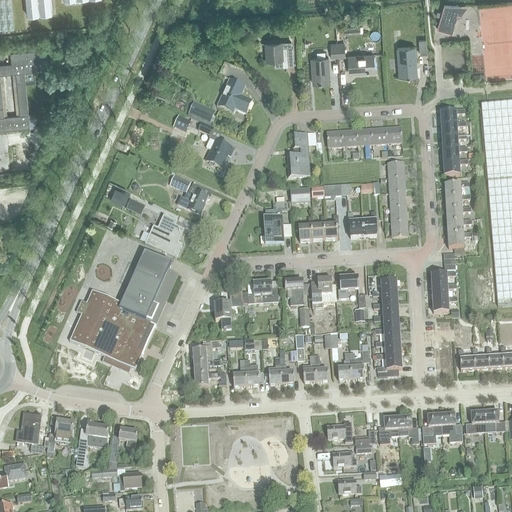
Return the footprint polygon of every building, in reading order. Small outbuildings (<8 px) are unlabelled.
[(0,0),(0,30),(14,29),(11,0),(25,0),(27,16),(52,14),(50,0),(63,0),(64,1),(72,0),(0,0)] [(467,7),(444,6),(443,10),(437,30),(451,34),(457,14),(460,15),(467,7)] [(309,26),(329,25),(329,18),(309,19),(309,26)] [(362,34),(362,23),(339,25),(340,35),(362,34)] [(224,38),(230,35),(226,28),(221,31),(224,38)] [(426,55),(425,41),(418,41),(419,55),(426,55)] [(291,48),(291,42),(265,44),(266,62),(274,61),(274,67),(282,67),(282,60),(283,60),(282,49),(286,49),(288,66),(293,66),(292,48),(291,48)] [(344,43),(336,44),(337,59),(345,58),(344,43)] [(417,77),(414,47),(397,48),(399,78),(417,77)] [(0,131),(29,129),(28,116),(28,115),(24,74),(43,72),(40,51),(10,54),(11,65),(0,65),(0,131)] [(374,73),(373,55),(348,57),(349,74),(374,73)] [(328,84),(327,59),(310,60),(312,85),(328,84)] [(245,88),(229,81),(216,108),(233,115),(234,112),(245,117),(252,102),(241,97),(245,88)] [(486,177),(511,174),(511,102),(480,106),(486,177)] [(215,113),(193,103),(188,115),(210,125),(215,113)] [(440,114),(441,127),(456,126),(456,124),(456,117),(464,116),(464,111),(455,112),(454,108),(450,108),(450,113),(440,114)] [(190,123),(179,117),(173,128),(185,134),(190,123)] [(214,130),(201,124),(197,132),(210,138),(214,130)] [(456,126),(441,127),(441,139),(457,138),(457,137),(457,129),(465,129),(465,124),(456,124),(456,126)] [(385,130),(386,146),(401,145),(400,129),(385,130)] [(385,130),(370,131),(372,147),(386,146),(385,130)] [(372,147),(370,131),(356,132),(357,148),(372,147)] [(356,132),(341,133),(342,149),(357,148),(356,132)] [(342,149),(341,133),(326,134),(327,150),(342,149)] [(309,178),(306,136),(292,137),(293,151),(291,151),(292,157),(287,157),(289,179),(309,178)] [(457,138),(441,139),(442,152),(458,151),(458,149),(457,142),(466,141),(466,136),(457,137),(457,138)] [(221,170),(230,149),(215,142),(210,140),(206,149),(211,151),(206,163),(221,170)] [(458,151),(442,152),(443,165),(459,164),(459,162),(458,154),(467,154),(466,149),(458,149),(458,151)] [(459,164),(443,165),(444,177),(459,177),(459,167),(467,166),(467,162),(459,162),(459,164)] [(387,166),(388,181),(404,180),(403,165),(387,166)] [(511,174),(486,177),(497,308),(511,306),(511,174)] [(190,183),(174,176),(169,187),(186,194),(190,183)] [(404,195),(404,180),(388,181),(388,196),(404,195)] [(461,199),(461,197),(460,189),(469,189),(468,184),(459,185),(459,186),(444,187),(445,200),(461,199)] [(203,190),(192,185),(187,196),(186,195),(184,200),(180,198),(174,211),(184,215),(186,211),(200,217),(204,207),(203,206),(207,199),(201,196),(203,190)] [(340,187),(341,198),(350,197),(349,186),(340,187)] [(324,199),(323,188),(309,189),(309,200),(324,199)] [(129,196),(115,190),(113,193),(116,194),(113,201),(124,207),(129,196)] [(309,191),(290,192),(291,205),(309,204),(309,191)] [(389,210),(405,209),(404,195),(388,196),(389,210)] [(461,199),(445,200),(446,212),(462,212),(461,210),(461,202),(469,201),(469,197),(461,197),(461,199)] [(136,214),(141,205),(130,200),(126,210),(136,214)] [(274,206),(273,204),(274,213),(265,213),(267,237),(265,237),(265,246),(261,246),(261,247),(283,245),(281,213),(286,213),(285,205),(274,206)] [(389,210),(390,225),(406,224),(405,209),(389,210)] [(462,212),(446,212),(446,225),(462,224),(462,222),(462,215),(470,214),(470,209),(461,210),(462,212)] [(371,222),(362,223),(363,240),(376,239),(375,223),(375,214),(370,214),(371,222)] [(363,240),(362,223),(352,224),(352,215),(347,216),(348,225),(349,224),(350,240),(363,240)] [(177,223),(163,216),(157,230),(152,228),(145,244),(144,246),(175,260),(176,258),(182,246),(178,244),(184,231),(175,227),(177,223)] [(334,226),(325,227),(323,227),(324,242),(337,241),(336,226),(337,226),(337,218),(333,218),(334,226)] [(312,243),(324,242),(323,227),(325,227),(324,219),(321,219),(321,227),(312,228),(311,228),(312,243)] [(299,244),(312,243),(311,228),(312,228),(312,220),(308,220),(308,228),(298,229),(299,244)] [(113,229),(116,223),(110,221),(108,227),(113,229)] [(462,224),(446,225),(447,238),(463,237),(463,235),(463,227),(471,227),(471,222),(462,222),(462,224)] [(407,239),(406,224),(390,225),(391,240),(407,239)] [(463,237),(447,238),(448,250),(464,250),(463,241),(463,240),(471,239),(471,234),(463,235),(463,237)] [(479,243),(478,234),(471,234),(471,239),(471,243),(479,243)] [(170,266),(143,254),(121,305),(92,292),(69,343),(135,372),(141,358),(142,358),(142,357),(143,353),(139,351),(150,326),(155,329),(155,328),(153,327),(160,312),(161,313),(178,277),(167,272),(170,266)] [(455,272),(454,255),(443,256),(444,272),(455,272)] [(447,288),(447,287),(446,279),(455,278),(455,274),(445,274),(445,276),(430,277),(431,289),(447,288)] [(369,276),(370,287),(378,287),(378,275),(369,276)] [(358,291),(357,279),(339,280),(339,292),(337,292),(338,301),(348,301),(347,292),(358,291)] [(331,286),(331,280),(317,281),(317,285),(317,287),(311,287),(312,306),(312,311),(322,310),(321,307),(321,305),(323,305),(335,304),(334,287),(331,287),(331,286)] [(302,291),(302,282),(284,283),(285,293),(287,292),(287,300),(290,300),(290,308),(302,307),(301,291),(302,291)] [(372,299),(381,298),(381,296),(396,295),(396,283),(391,283),(380,284),(380,293),(372,294),(372,299)] [(253,297),(247,298),(247,305),(247,306),(248,306),(277,304),(276,284),(270,284),(253,285),(253,297)] [(447,288),(431,289),(432,302),(448,301),(448,299),(447,292),(456,291),(456,286),(447,287),(447,288)] [(381,309),(397,308),(396,295),(381,296),(381,298),(381,306),(372,307),(373,311),(381,311),(381,309)] [(242,305),(242,296),(229,297),(230,305),(214,306),(215,323),(220,323),(221,332),(230,331),(230,322),(230,309),(242,308),(242,305)] [(448,301),(432,302),(433,315),(448,314),(448,304),(457,304),(456,299),(448,299),(448,301)] [(382,321),(398,321),(397,308),(381,309),(381,311),(382,319),(373,319),(374,324),(382,323),(382,321)] [(355,312),(355,324),(364,324),(363,311),(355,312)] [(383,334),(399,333),(398,321),(382,321),(382,323),(383,331),(374,332),(374,337),(383,336),(383,334)] [(275,337),(282,337),(281,329),(274,330),(275,337)] [(375,349),(384,349),(384,347),(399,346),(399,333),(383,334),(383,336),(384,344),(375,344),(375,349)] [(211,363),(212,363),(212,350),(219,350),(219,345),(211,345),(202,346),(202,351),(193,351),(193,364),(211,363)] [(384,347),(384,349),(384,356),(376,357),(376,362),(384,361),(384,360),(400,359),(399,346),(384,347)] [(502,358),(503,370),(511,369),(511,357),(505,358),(504,351),(500,351),(500,358),(502,358)] [(488,359),(488,371),(503,370),(502,358),(500,358),(491,359),(490,352),(486,352),(486,359),(488,359)] [(473,360),(474,372),(488,371),(488,359),(486,359),(477,360),(476,353),(471,353),(472,360),(473,360)] [(460,373),(474,372),(473,360),(472,360),(462,361),(462,354),(457,354),(458,361),(459,361),(460,373)] [(350,382),(348,356),(344,356),(344,363),(343,363),(344,370),(337,370),(338,383),(350,382)] [(354,356),(348,356),(350,382),(363,381),(362,369),(355,369),(355,363),(354,363),(354,356)] [(303,385),(315,384),(313,358),(309,359),(309,366),(310,366),(310,369),(302,369),(303,385)] [(313,358),(315,384),(328,383),(327,371),(319,371),(318,358),(313,358)] [(384,361),(385,369),(376,370),(377,374),(386,374),(386,372),(387,372),(401,371),(400,359),(384,360),(384,361)] [(279,361),(280,386),(293,386),(292,373),(286,374),(285,368),(284,368),(284,360),(279,361)] [(280,386),(279,361),(274,361),(275,371),(268,371),(269,387),(280,386)] [(207,375),(206,369),(220,368),(220,362),(212,363),(211,363),(193,364),(194,376),(207,375)] [(245,389),(244,363),(239,363),(240,377),(232,377),(233,389),(245,389)] [(244,363),(245,389),(259,388),(257,372),(250,373),(249,363),(244,363)] [(207,375),(194,376),(195,390),(207,389),(207,381),(212,380),(212,375),(207,375)] [(226,388),(225,375),(219,375),(220,383),(213,383),(213,389),(226,388)] [(497,413),(483,414),(485,434),(505,433),(504,424),(498,424),(497,413)] [(475,435),(485,434),(483,414),(470,415),(471,426),(465,426),(465,436),(475,435)] [(15,444),(31,446),(30,454),(42,456),(43,449),(36,448),(40,418),(23,416),(21,433),(16,433),(15,444)] [(454,416),(440,417),(441,437),(449,437),(449,444),(462,444),(460,427),(455,427),(454,416)] [(441,437),(440,417),(427,418),(428,429),(422,429),(423,446),(435,445),(434,438),(441,437)] [(410,419),(396,420),(398,439),(408,438),(408,440),(411,439),(411,446),(418,446),(417,429),(411,430),(410,419)] [(398,439),(396,420),(383,421),(384,431),(378,431),(379,447),(389,446),(388,439),(391,439),(398,439)] [(73,424),(56,422),(55,434),(54,437),(55,437),(54,444),(70,446),(72,437),(73,424)] [(99,425),(87,424),(86,432),(80,431),(76,462),(85,463),(87,448),(105,451),(106,442),(108,429),(99,428),(99,425)] [(343,427),(344,428),(327,429),(328,442),(344,441),(344,442),(345,445),(352,445),(351,426),(343,426),(343,427)] [(137,433),(120,431),(119,439),(112,438),(109,464),(115,464),(118,442),(127,444),(126,449),(135,450),(136,445),(135,445),(137,433)] [(375,445),(368,446),(368,447),(355,448),(355,456),(372,455),(372,454),(375,454),(375,445)] [(354,462),(353,455),(349,455),(332,456),(333,469),(355,468),(355,462),(354,462)] [(26,479),(24,465),(3,469),(5,476),(0,476),(0,490),(8,489),(7,483),(26,479)] [(117,478),(116,471),(91,473),(91,480),(117,478)] [(375,481),(375,474),(362,474),(363,482),(375,481)] [(140,489),(139,475),(123,477),(123,478),(119,478),(120,492),(124,492),(123,490),(140,489)] [(402,486),(400,475),(392,476),(394,487),(402,486)] [(387,488),(386,478),(378,479),(379,488),(387,488)] [(355,489),(354,482),(337,483),(338,496),(356,495),(356,496),(360,495),(360,489),(355,489)] [(481,488),(473,489),(474,500),(482,499),(481,488)] [(32,503),(31,495),(16,497),(17,505),(32,503)] [(115,503),(114,495),(102,496),(102,503),(115,503)] [(142,511),(141,499),(125,500),(125,501),(119,502),(119,508),(125,508),(126,511),(142,511)]
